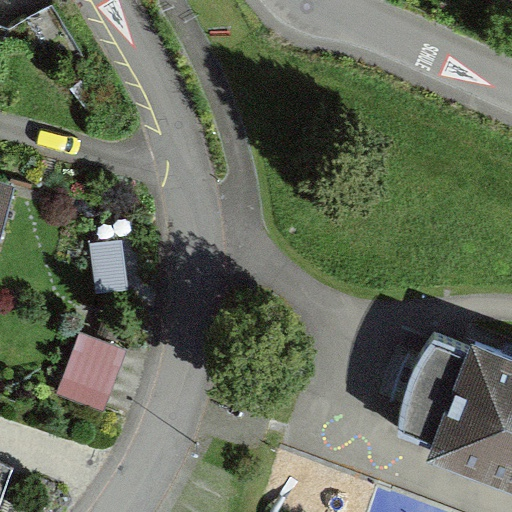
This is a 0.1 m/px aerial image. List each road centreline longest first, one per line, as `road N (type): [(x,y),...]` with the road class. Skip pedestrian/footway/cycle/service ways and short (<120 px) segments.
road 1 (residential): [(106,511),(162,415),(185,346),(194,277),(190,178)]
road 2 (unclassified): [(317,0),(511,90)]
road 3 (residential): [(190,178),(0,128)]
road 4 (residential): [(190,178),(157,68),(114,0)]
